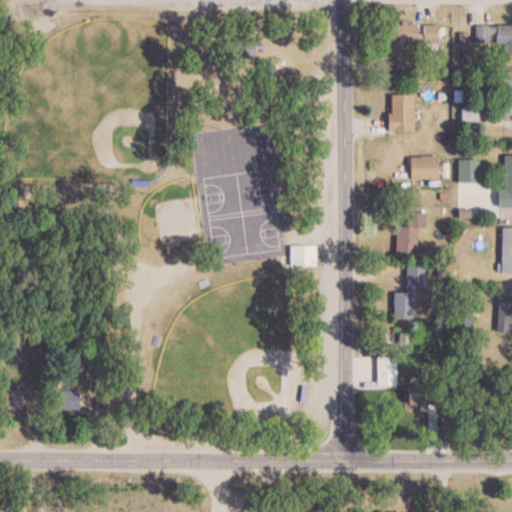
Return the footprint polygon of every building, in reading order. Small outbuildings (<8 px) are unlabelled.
[(414,45),(414,24),(387,24),(387,58),(405,58),(405,45),(414,45)] [(436,25),(420,25),(420,45),(436,45),(436,25)] [(472,44),(502,44),(502,56),(511,55),(511,25),(472,25),(472,44)] [(224,58),(251,58),(251,40),(224,40),(224,58)] [(511,116),(511,72),(500,72),(500,117),(511,116)] [(411,132),(411,95),(386,95),(386,132),(411,132)] [(500,190),(494,190),(494,208),(511,207),(511,154),(500,155),(500,190)] [(436,157),(406,157),(406,180),(436,180),(436,157)] [(404,227),(393,227),(393,254),(414,254),(414,228),(423,228),(423,213),(404,213),(404,227)] [(511,227),(497,228),(497,274),(511,273),(511,227)] [(313,266),(313,246),(287,245),(287,266),(313,266)] [(422,287),(422,267),(403,267),(403,293),(390,293),(390,318),(411,318),(411,287),(422,287)] [(511,297),(494,298),(494,331),(505,331),(505,324),(511,324),(511,297)] [(373,386),(393,386),(393,356),(373,356),(373,386)] [(434,403),(434,382),(404,382),(404,403),(434,403)] [(0,408),(18,409),(18,389),(0,388),(0,408)] [(55,410),(76,410),(76,389),(55,389),(55,410)]
